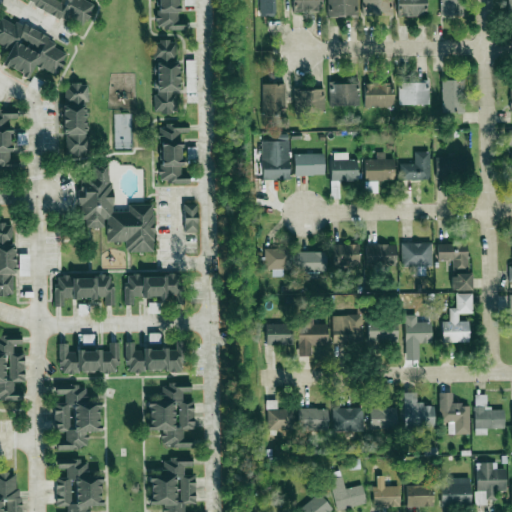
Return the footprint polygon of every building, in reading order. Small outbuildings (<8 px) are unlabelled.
[(92,4),(83,0),(25,0),(81,26),(92,4)] [(184,29),(184,20),(176,20),(176,0),(155,0),(155,30),(184,29)] [(274,0),(261,0),(259,0),(259,16),(275,16),(274,0)] [(292,0),(292,12),(320,12),(320,0),(292,0)] [(327,0),(327,16),(356,16),(356,0),(327,0)] [(363,0),(363,15),(391,15),(391,0),(363,0)] [(399,0),(399,15),(426,15),(426,0),(399,0)] [(462,15),(461,0),(438,0),(439,16),(462,15)] [(57,75),(67,53),(54,47),(57,40),(16,21),(14,24),(0,17),(0,44),(9,49),(2,64),(28,77),(34,64),(57,75)] [(153,41),(153,112),(175,113),(176,41),(153,41)] [(186,60),(186,92),(196,92),(195,60),(186,60)] [(39,91),(44,82),(33,77),(28,85),(39,91)] [(441,112),(462,112),(462,80),(441,80),(441,112)] [(393,82),(363,82),(363,107),(393,107),(393,82)] [(399,82),(399,105),(428,105),(428,82),(399,82)] [(262,83),(262,114),(284,114),(284,83),(262,83)] [(358,83),(330,83),(330,106),(358,106),(358,83)] [(61,154),(86,155),(87,84),(62,84),(61,154)] [(324,89),(296,89),(296,112),(324,111),(324,89)] [(0,166),(17,168),(17,159),(9,159),(12,119),(16,119),(17,111),(0,109),(0,166)] [(179,174),(179,133),(187,133),(187,123),(158,123),(158,183),(187,182),(187,174),(179,174)] [(287,179),(287,141),(262,141),(262,179),(287,179)] [(429,179),(429,152),(402,152),(402,179),(429,179)] [(292,154),(292,174),(322,174),(322,154),(292,154)] [(464,157),(435,157),(435,178),(464,178),(464,157)] [(357,180),(357,159),(330,159),(330,180),(357,180)] [(394,159),(364,159),(364,180),(394,180),(394,159)] [(152,251),(151,205),(127,205),(127,211),(110,211),(109,165),(91,165),(91,176),(79,176),(80,227),(106,226),(106,242),(125,242),(125,252),(152,251)] [(183,205),(183,230),(194,230),(194,205),(183,205)] [(0,294),(14,295),(13,223),(0,223),(0,294)] [(431,243),(402,243),(402,266),(431,266),(431,243)] [(466,243),(437,243),(437,260),(451,260),(451,269),(466,269),(466,243)] [(331,265),(360,265),(360,245),(331,245),(331,265)] [(396,245),(366,245),(366,265),(396,265),(396,245)] [(290,248),(264,248),(264,269),(290,269),(290,248)] [(325,251),(295,251),(295,272),(325,272),(325,251)] [(29,253),(19,253),(19,275),(29,275),(29,253)] [(133,296),(178,296),(179,275),(123,274),(123,305),(133,305),(133,296)] [(468,288),(468,274),(453,274),(453,288),(468,288)] [(101,298),(101,305),(112,305),(113,277),(53,276),(53,306),(62,306),(62,298),(101,298)] [(471,313),(471,293),(455,294),(455,308),(449,308),(449,322),(441,322),(441,343),(469,342),(469,321),(458,321),(458,313),(471,313)] [(332,343),(362,343),(362,315),(332,315),(332,343)] [(423,321),(423,315),(404,315),(404,342),(431,342),(431,321),(423,321)] [(297,356),(310,356),(310,344),(327,344),(327,324),(312,324),(312,316),(304,316),(304,324),(297,324),(297,356)] [(396,319),(367,319),(367,343),(396,343),(396,319)] [(265,345),(290,345),(290,324),(265,324),(265,345)] [(0,399),(22,399),(22,389),(14,390),(14,382),(24,381),(23,352),(13,353),(13,344),(22,344),(21,335),(0,335),(0,399)] [(183,341),(173,341),(174,348),(134,349),(134,342),(124,342),(125,372),(184,371),(183,341)] [(57,344),(58,373),(118,373),(117,343),(107,343),(107,350),(68,350),(68,344),(57,344)] [(161,447),(191,447),(191,437),(183,437),(183,429),(192,429),(192,401),(182,401),(182,392),(190,393),(190,383),(159,383),(159,401),(145,401),(145,430),(161,430),(161,447)] [(86,385),(54,385),(53,432),(64,432),(64,440),(55,440),(55,449),(85,450),(85,431),(97,431),(97,401),(85,401),(86,385)] [(433,427),(433,404),(416,404),(416,393),(403,393),(403,433),(427,433),(427,427),(433,427)] [(469,433),(468,403),(452,404),(452,393),(439,393),(440,423),(451,423),(451,433),(469,433)] [(474,406),(474,430),(504,430),(504,406),(474,406)] [(293,408),(267,408),(267,430),(293,430),(293,408)] [(328,408),(298,408),(298,430),(328,430),(328,408)] [(363,408),(335,408),(335,431),(363,431),(363,408)] [(369,428),(396,428),(396,422),(393,422),(393,408),(369,408),(369,428)] [(147,467),(147,505),(163,505),(163,511),(185,511),(185,504),(194,503),(194,471),(192,471),(192,457),(162,458),(162,467),(147,467)] [(87,459),(55,459),(55,507),(65,507),(65,511),(86,511),(86,505),(98,505),(98,476),(87,476),(87,459)] [(505,468),(493,468),(493,462),(476,462),(476,499),(495,499),(495,490),(505,490),(505,468)] [(0,511),(18,511),(20,474),(0,473),(0,511)] [(366,504),(362,485),(344,489),(342,476),(330,479),(336,510),(366,504)] [(393,476),(375,476),(373,503),(392,504),(393,476)] [(469,505),(469,478),(441,478),(441,505),(469,505)] [(432,483),(404,483),(404,506),(432,506),(432,483)] [(298,509),(300,511),(328,511),(331,510),(319,494),(298,509)]
